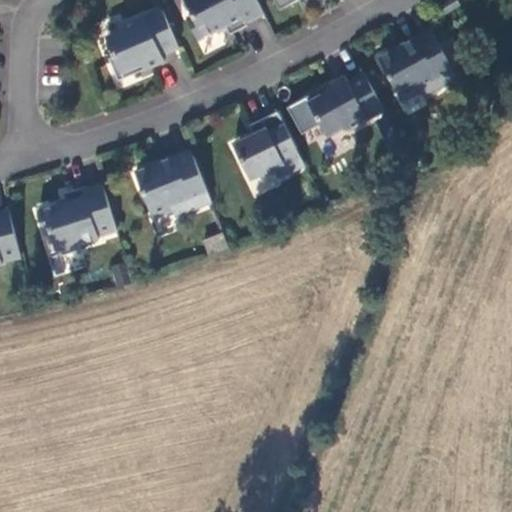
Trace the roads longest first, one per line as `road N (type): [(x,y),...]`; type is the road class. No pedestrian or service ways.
road 1 (residential): [(401,0),(181,110),(35,158)]
road 2 (residential): [(35,158),(24,112),(25,38),(27,22),(47,0)]
